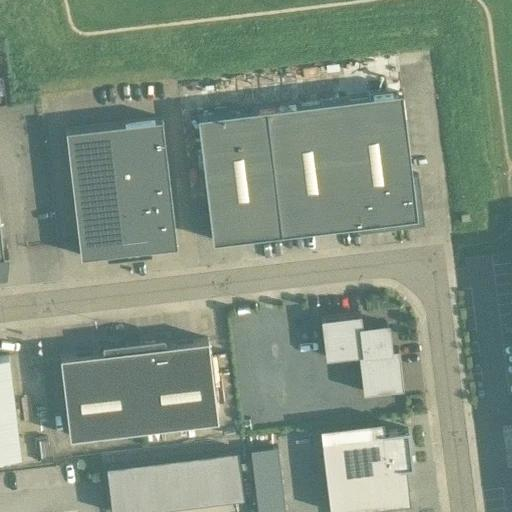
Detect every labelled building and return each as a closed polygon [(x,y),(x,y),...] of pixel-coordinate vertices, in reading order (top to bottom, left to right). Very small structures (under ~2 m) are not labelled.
[(400,89),(196,114),(211,239),(358,221),(359,227),(422,219),(416,172),(410,173),(400,89)] [(160,116),(63,128),(79,255),(105,252),(106,256),(150,251),(149,247),(175,244),(160,116)] [(357,352),(361,378),(363,390),(402,385),(397,346),(389,347),(388,338),(386,321),(369,323),(361,324),(359,311),(320,316),(324,356),(357,352)] [(69,435),(217,417),(207,337),(164,342),(163,335),(102,342),(102,349),(59,355),(69,435)] [(0,456),(20,454),(8,353),(0,354),(0,456)] [(378,418),(319,425),(329,511),(410,501),(405,465),(412,464),(407,423),(379,426),(378,418)]
